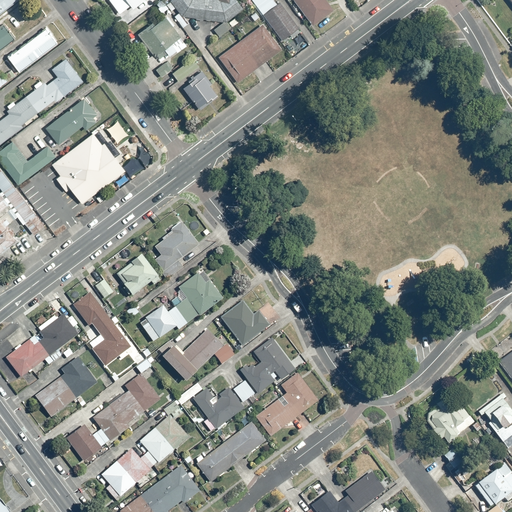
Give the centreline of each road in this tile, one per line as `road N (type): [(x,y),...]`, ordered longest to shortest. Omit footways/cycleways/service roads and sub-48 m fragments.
road 1 (secondary): [(188,168),(411,0)]
road 2 (secondary): [(0,309),(188,168)]
road 3 (residential): [(63,0),(188,168)]
road 4 (residential): [(237,511),(343,422),(362,391)]
road 5 (residential): [(443,511),(400,453),(384,394)]
road 6 (secondary): [(0,414),(71,511)]
